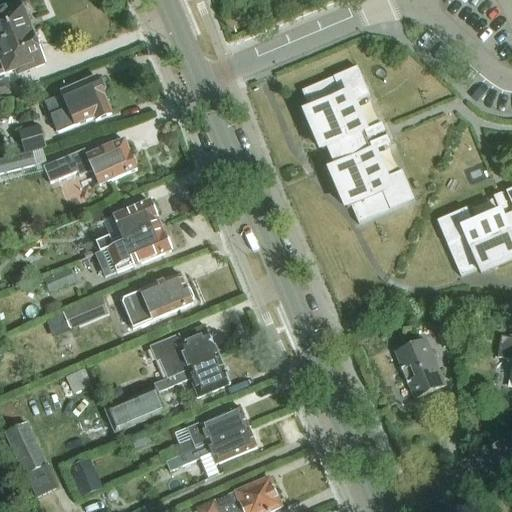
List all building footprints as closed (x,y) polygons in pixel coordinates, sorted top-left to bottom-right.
[(0,47),(29,35),(24,23),(28,18),(25,12),(19,11),(18,8),(0,15),(0,47)] [(0,67),(3,66),(7,76),(15,73),(17,78),(43,68),(36,50),(39,45),(36,39),(31,38),(29,35),(0,47),(0,67)] [(331,171),(348,211),(352,209),(359,227),(415,203),(402,174),(385,181),(353,106),(370,99),(358,70),(302,93),(310,111),(306,113),(323,153),(327,151),(335,169),(331,171)] [(110,117),(102,97),(103,93),(100,86),(96,84),(95,81),(60,96),(61,99),(44,106),(57,135),(73,128),(73,129),(93,121),(94,124),(110,117)] [(26,154),(49,148),(45,135),(43,127),(20,133),(22,141),(26,154)] [(122,145),(85,160),(83,154),(43,171),(50,188),(78,176),(80,180),(92,175),(99,189),(134,174),(134,172),(136,168),(134,162),(131,160),(129,160),(122,145)] [(34,153),(0,161),(0,163),(3,174),(37,166),(34,153)] [(148,205),(114,219),(110,208),(87,218),(92,229),(112,220),(121,242),(111,246),(109,240),(95,246),(99,255),(107,252),(156,230),(153,222),(154,221),(153,218),(155,215),(152,207),(149,208),(148,205)] [(461,279),(479,272),(481,276),(511,262),(511,211),(474,228),(467,211),(438,224),(461,279)] [(161,237),(159,238),(156,230),(107,252),(117,276),(169,255),(168,253),(170,249),(166,240),(163,240),(161,237)] [(76,283),(71,270),(45,281),(51,294),(76,283)] [(192,307),(191,305),(192,302),(188,293),(185,293),(179,278),(139,295),(122,302),(120,306),(131,332),(132,332),(192,307)] [(69,326),(86,319),(92,312),(89,305),(65,315),(69,326)] [(455,348),(453,325),(434,326),(444,348),(455,348)] [(168,383),(218,362),(204,328),(189,335),(192,342),(182,346),(180,340),(152,351),(157,364),(160,363),(168,383)] [(511,340),(501,339),(497,360),(511,362),(511,340)] [(444,388),(425,342),(394,356),(413,401),(444,388)] [(190,384),(193,392),(185,395),(189,404),(229,387),(218,362),(168,383),(159,387),(162,395),(190,384)] [(156,393),(106,414),(115,435),(165,414),(156,393)] [(238,410),(188,431),(192,442),(172,450),(176,459),(246,429),(238,410)] [(57,490),(26,425),(5,435),(36,500),(57,490)] [(167,463),(171,472),(210,456),(215,468),(255,450),(246,429),(176,459),(167,463)] [(71,479),(80,501),(103,490),(94,469),(71,479)] [(196,511),(274,511),(280,510),(267,481),(197,511),(196,511)]
